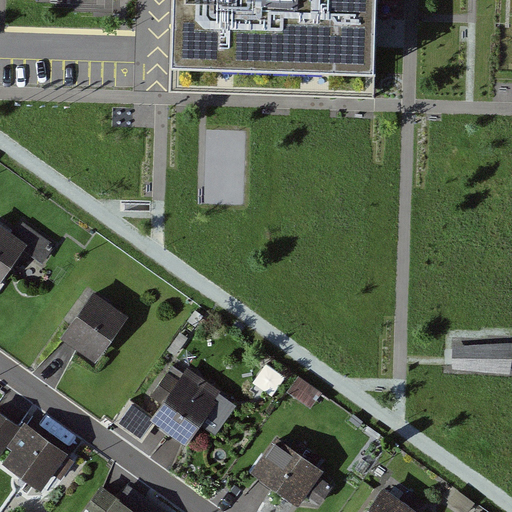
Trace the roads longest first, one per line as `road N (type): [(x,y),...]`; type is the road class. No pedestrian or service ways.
road 1 (track): [(0,143),(511,508)]
road 2 (residential): [(0,364),(207,511)]
